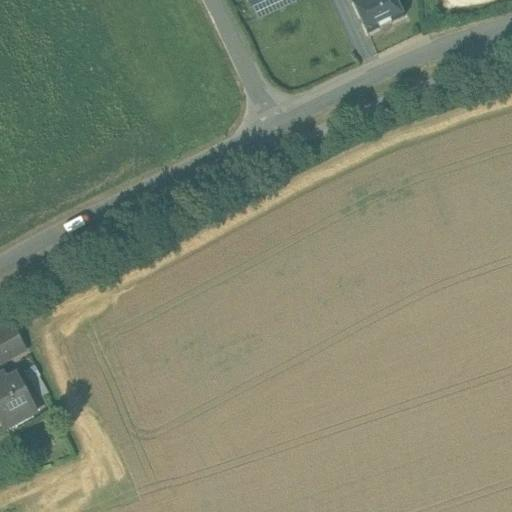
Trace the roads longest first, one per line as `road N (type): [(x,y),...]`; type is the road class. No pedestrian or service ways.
road 1 (unclassified): [(0,273),(272,124)]
road 2 (unclassified): [(272,124),(432,53),(511,28)]
road 3 (unclassified): [(272,124),(210,0)]
